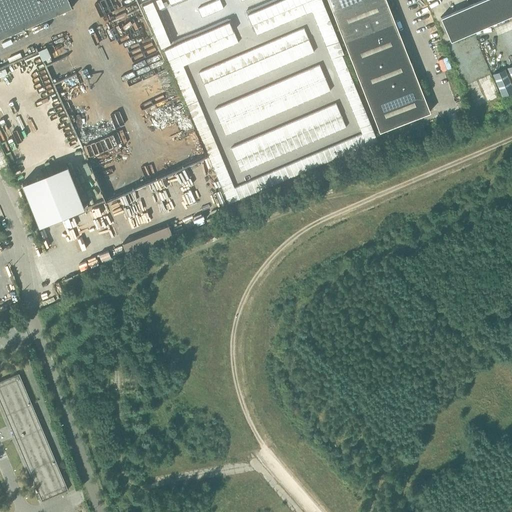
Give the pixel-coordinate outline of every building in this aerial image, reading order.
[(0,0),(0,38),(72,8),(68,0),(0,0)] [(149,0),(144,2),(147,8),(158,4),(160,11),(166,8),(162,0),(149,0)] [(168,0),(162,0),(166,8),(171,6),(168,0)] [(217,0),(215,1),(219,10),(224,8),(220,0),(217,0)] [(274,0),(272,0),(268,2),(274,15),(279,12),(274,0)] [(280,0),(274,0),(279,12),(285,10),(280,0)] [(280,0),(285,10),(290,8),(287,0),(280,0)] [(308,0),(301,3),(306,14),(312,11),(309,6),(322,1),(322,0),(308,0)] [(380,134),(431,114),(386,0),(328,0),(356,71),(380,134)] [(511,0),(481,0),(441,17),(451,41),(511,14),(511,0)] [(209,3),(213,13),(219,10),(215,1),(209,3)] [(322,1),(309,6),(312,11),(314,18),(327,13),(322,1)] [(268,2),(263,4),(268,17),(274,15),(268,2)] [(204,6),(208,15),(213,13),(209,3),(204,6)] [(301,3),(296,5),(301,16),(306,14),(301,3)] [(152,21),(163,17),(160,11),(158,4),(147,8),(152,21)] [(263,4),(257,6),(263,19),(268,17),(263,4)] [(296,5),(290,8),(295,18),(301,16),(296,5)] [(204,6),(198,8),(202,17),(208,15),(204,6)] [(252,9),(257,21),(263,19),(257,6),(252,9)] [(290,8),(285,10),(290,21),(295,18),(290,8)] [(246,11),(252,24),(257,21),(252,9),(246,11)] [(285,10),(279,12),(284,23),(290,21),(285,10)] [(279,12),(274,15),(279,25),(284,23),(279,12)] [(327,13),(314,18),(317,24),(330,19),(327,13)] [(274,15),(268,17),(273,28),(279,25),(274,15)] [(155,28),(166,23),(163,17),(152,21),(155,28)] [(268,17),(263,19),(267,30),(273,28),(268,17)] [(223,21),(229,34),(234,32),(228,18),(223,21)] [(263,19),(257,21),(262,33),(267,30),(263,19)] [(330,19),(317,24),(319,29),(332,24),(330,19)] [(217,23),(223,37),(229,34),(223,21),(217,23)] [(257,21),(252,24),(253,27),(252,28),(254,31),(255,31),(256,35),(262,33),(257,21)] [(157,33),(168,29),(166,23),(155,28),(157,33)] [(212,26),(217,39),(223,37),(217,23),(212,26)] [(319,29),(321,35),(334,29),(332,24),(319,29)] [(212,26),(206,28),(212,41),(217,39),(212,26)] [(206,28),(201,30),(206,44),(212,41),(206,28)] [(304,28),(299,30),(303,41),(309,39),(304,28)] [(160,40),(171,35),(168,29),(157,33),(160,40)] [(334,29),(321,35),(323,40),(336,35),(334,29)] [(195,33),(201,46),(206,44),(201,30),(195,33)] [(299,30),(287,35),(292,46),(303,41),(299,30)] [(234,32),(229,34),(233,45),(238,42),(234,32)] [(190,35),(195,48),(201,46),(195,33),(190,35)] [(229,34),(223,37),(227,47),(233,45),(229,34)] [(160,40),(168,60),(173,58),(167,44),(173,42),(174,42),(171,35),(160,40)] [(184,37),(190,51),(195,48),(190,35),(184,37)] [(287,35),(282,37),(287,48),(292,46),(287,35)] [(336,35),(323,40),(326,46),(339,40),(336,35)] [(184,37),(178,40),(184,53),(190,51),(184,37)] [(223,37),(217,39),(222,49),(227,47),(223,37)] [(282,37),(276,40),(281,51),(282,50),(287,48),(282,37)] [(217,39),(212,41),(216,52),(222,49),(217,39)] [(309,39),(303,41),(309,54),(314,52),(309,39)] [(178,40),(174,42),(173,42),(178,55),(184,53),(178,40)] [(276,40),(271,42),(275,53),(281,51),(276,40)] [(339,40),(326,46),(328,52),(341,46),(339,40)] [(212,41),(206,44),(211,54),(216,52),(212,41)] [(303,41),(292,46),(298,59),(309,54),(303,41)] [(167,44),(173,58),(178,55),(173,42),(167,44)] [(271,42),(265,44),(270,55),(275,53),(271,42)] [(206,44),(201,46),(205,57),(211,54),(206,44)] [(265,44),(260,47),(264,58),(270,55),(265,44)] [(201,46),(195,48),(200,59),(205,57),(201,46)] [(292,46),(287,48),(292,61),(298,59),(292,46)] [(341,46),(328,52),(331,58),(344,53),(341,46)] [(260,47),(255,49),(259,60),(264,58),(260,47)] [(195,48),(190,51),(194,61),(200,59),(195,48)] [(282,50),(281,51),(287,64),(292,61),(287,48),(282,50)] [(255,49),(249,51),(254,62),(259,60),(255,49)] [(190,51),(184,53),(189,64),(194,61),(190,51)] [(249,51),(243,54),(248,65),(254,62),(249,51)] [(281,51),(275,53),(281,66),(287,64),(281,51)] [(173,58),(168,60),(170,65),(181,61),(184,66),(189,64),(184,53),(178,55),(173,58)] [(275,53),(270,55),(275,68),(281,66),(275,53)] [(344,53),(331,58),(333,63),(346,58),(344,53)] [(243,54),(238,56),(242,67),(248,65),(243,54)] [(270,55),(264,58),(270,71),(275,68),(270,55)] [(238,56),(232,58),(237,69),(242,67),(238,56)] [(232,58),(227,61),(231,72),(237,69),(232,58)] [(264,58),(259,60),(265,73),(270,71),(264,58)] [(346,58),(333,63),(335,69),(348,64),(346,58)] [(259,60),(254,62),(259,75),(265,73),(259,60)] [(181,61),(170,65),(176,77),(186,72),(184,66),(181,61)] [(227,61),(221,63),(226,74),(231,72),(227,61)] [(254,62),(248,65),(253,78),(259,75),(254,62)] [(221,63),(216,65),(220,76),(226,74),(221,63)] [(348,64),(335,69),(338,75),(350,69),(348,64)] [(216,65),(204,70),(209,81),(220,76),(216,65)] [(248,65),(242,67),(248,80),(253,78),(248,65)] [(320,65),(314,67),(320,80),(325,78),(320,65)] [(242,67),(237,69),(242,82),(248,80),(242,67)] [(314,67),(303,72),(309,84),(320,80),(314,67)] [(0,77),(8,74),(5,68),(0,69),(0,77)] [(237,69),(231,72),(237,85),(242,82),(237,69)] [(350,69),(338,75),(340,80),(353,75),(350,69)] [(502,96),(511,91),(511,85),(505,69),(493,74),(502,96)] [(204,70),(199,73),(203,84),(209,81),(204,70)] [(186,72),(176,77),(178,83),(189,78),(186,72)] [(231,72),(226,74),(231,87),(237,85),(231,72)] [(303,72),(298,74),(303,87),(309,84),(303,72)] [(226,74),(220,76),(226,89),(231,87),(226,74)] [(298,74),(292,76),(298,89),(303,87),(298,74)] [(353,75),(340,80),(342,86),(353,81),(355,80),(353,75)] [(220,76),(209,81),(214,94),(226,89),(220,76)] [(292,76),(287,79),(292,91),(298,89),(292,76)] [(189,78),(178,83),(180,88),(191,83),(189,78)] [(325,78),(320,80),(325,93),(331,90),(325,78)] [(287,79),(281,81),(287,94),(292,91),(287,79)] [(320,80),(309,84),(314,97),(325,93),(320,80)] [(209,81),(203,84),(209,97),(214,94),(209,81)] [(281,81),(276,83),(281,96),(287,94),(281,81)] [(353,81),(342,86),(345,93),(356,89),(353,81)] [(191,83),(180,88),(183,94),(194,89),(191,83)] [(276,83),(270,86),(275,98),(281,96),(276,83)] [(309,84),(303,87),(309,100),(314,97),(309,84)] [(270,86),(265,88),(270,101),(275,98),(270,86)] [(303,87),(298,89),(303,102),(309,100),(303,87)] [(265,88),(259,90),(265,103),(270,101),(265,88)] [(194,89),(183,94),(185,99),(196,94),(194,89)] [(298,89),(292,91),(298,104),(303,102),(298,89)] [(356,89),(345,93),(348,99),(358,95),(356,89)] [(259,90),(254,93),(259,105),(265,103),(259,90)] [(292,91),(287,94),(292,107),(298,104),(292,91)] [(254,93),(248,95),(253,108),(259,105),(254,93)] [(196,94),(185,99),(187,105),(198,100),(196,94)] [(287,94),(281,96),(287,109),(292,107),(287,94)] [(248,95),(243,97),(248,110),(253,108),(248,95)] [(358,95),(348,99),(350,105),(361,101),(358,95)] [(281,96),(275,98),(281,111),(287,109),(281,96)] [(243,97),(237,100),(242,112),(248,110),(243,97)] [(275,98),(270,101),(276,114),(281,111),(275,98)] [(187,105),(190,111),(201,107),(198,100),(187,105)] [(237,100),(231,102),(237,115),(242,112),(237,100)] [(270,101),(265,103),(270,116),(276,114),(270,101)] [(361,101),(350,105),(353,111),(363,107),(361,101)] [(231,102),(220,107),(226,119),(237,115),(231,102)] [(265,103),(259,105),(265,118),(270,116),(265,103)] [(336,103),(331,106),(337,120),(342,118),(336,103)] [(259,105),(253,108),(259,121),(265,118),(259,105)] [(331,106),(319,110),(326,125),(337,120),(331,106)] [(201,107),(190,111),(192,118),(203,113),(201,107)] [(220,107),(214,109),(220,122),(226,119),(220,107)] [(363,107),(353,111),(355,117),(366,112),(363,107)] [(253,108),(248,110),(254,123),(259,121),(253,108)] [(248,110),(242,112),(248,126),(254,123),(248,110)] [(319,110),(314,113),(320,127),(326,125),(319,110)] [(242,112),(237,115),(242,128),(248,126),(242,112)] [(366,112),(355,117),(357,122),(368,118),(366,112)] [(203,113),(192,118),(195,123),(206,119),(203,113)] [(314,113),(308,115),(315,130),(320,127),(314,113)] [(237,115),(226,119),(231,133),(242,128),(237,115)] [(308,115),(303,117),(309,132),(315,130),(308,115)] [(303,117),(297,120),(304,134),(309,132),(303,117)] [(342,118),(337,120),(341,130),(346,127),(342,118)] [(368,118),(357,122),(359,128),(370,124),(368,118)] [(206,119),(195,123),(197,129),(208,124),(206,119)] [(226,119),(220,122),(225,135),(231,133),(226,119)] [(297,120),(292,122),(298,137),(304,134),(297,120)] [(337,120),(326,125),(330,134),(341,130),(337,120)] [(292,122),(286,124),(293,139),(298,137),(292,122)] [(208,124),(197,129),(199,134),(210,130),(208,124)] [(286,124),(281,127),(287,141),(293,139),(286,124)] [(370,124),(359,128),(362,134),(364,139),(375,135),(373,129),(370,124)] [(326,125),(320,127),(324,137),(330,134),(326,125)] [(281,127),(276,129),(282,144),(287,141),(281,127)] [(320,127),(315,130),(318,139),(324,137),(320,127)] [(276,129),(270,131),(276,146),(282,144),(276,129)] [(210,130),(199,134),(202,140),(213,135),(210,130)] [(315,130),(309,132),(313,141),(318,139),(315,130)] [(270,131),(264,134),(271,148),(276,146),(270,131)] [(309,132),(304,134),(307,144),(313,141),(309,132)] [(264,134),(259,136),(265,151),(271,148),(264,134)] [(304,134),(298,137),(302,146),(307,144),(304,134)] [(362,134),(356,136),(361,147),(367,144),(377,140),(375,135),(364,139),(362,134)] [(213,135),(202,140),(204,146),(215,141),(213,135)] [(259,136),(253,138),(259,153),(265,151),(259,136)] [(356,136),(350,138),(355,149),(361,147),(356,136)] [(298,137),(293,139),(297,148),(302,146),(298,137)] [(253,138),(248,141),(254,155),(259,153),(253,138)] [(350,138),(345,141),(349,152),(355,149),(350,138)] [(293,139),(287,141),(291,151),(297,148),(293,139)] [(215,141),(204,146),(206,151),(218,147),(215,141)] [(248,141),(237,145),(243,160),(254,155),(248,141)] [(287,141),(282,144),(286,153),(291,151),(287,141)] [(345,141),(339,143),(344,154),(349,152),(345,141)] [(339,143),(334,145),(338,156),(344,154),(339,143)] [(282,144),(276,146),(280,155),(286,153),(282,144)] [(237,145),(231,148),(237,162),(243,160),(237,145)] [(334,145),(328,148),(333,159),(338,156),(334,145)] [(276,146),(271,148),(275,158),(280,155),(276,146)] [(218,147),(206,151),(209,157),(220,153),(218,147)] [(271,148),(265,151),(269,160),(275,158),(271,148)] [(328,148),(323,150),(327,161),(333,159),(328,148)] [(323,150),(317,152),(322,163),(327,161),(323,150)] [(259,153),(254,155),(258,165),(269,160),(265,151),(259,153)] [(317,152),(312,155),(316,165),(322,163),(317,152)] [(220,153),(209,157),(211,163),(223,159),(220,153)] [(254,155),(243,160),(245,165),(247,169),(258,165),(254,155)] [(312,155),(306,157),(311,168),(316,165),(312,155)] [(306,157),(301,159),(305,170),(311,168),(306,157)] [(223,159),(211,163),(214,169),(225,165),(223,159)] [(301,159),(295,162),(300,172),(305,170),(301,159)] [(295,162),(290,164),(294,175),(300,172),(295,162)] [(290,164),(284,166),(289,177),(294,175),(290,164)] [(225,165),(214,169),(216,175),(227,170),(225,165)] [(284,166),(279,169),(283,179),(289,177),(284,166)] [(279,169),(273,171),(278,182),(283,179),(279,169)] [(227,170),(216,175),(219,181),(230,176),(227,170)] [(273,171),(268,173),(272,184),(278,182),(273,171)] [(268,173),(262,176),(266,186),(272,184),(268,173)] [(230,176),(219,181),(221,186),(232,182),(230,176)] [(262,176),(256,178),(261,189),(266,186),(262,176)] [(256,178),(252,180),(256,191),(261,189),(256,178)] [(252,180),(246,183),(251,193),(256,191),(252,180)] [(233,182),(222,187),(227,198),(238,193),(235,188),(233,182)] [(246,183),(241,185),(246,196),(251,193),(246,183)] [(238,193),(227,198),(229,203),(246,196),(241,185),(235,188),(238,193)] [(0,381),(0,401),(42,501),(68,490),(19,373),(0,381)]
